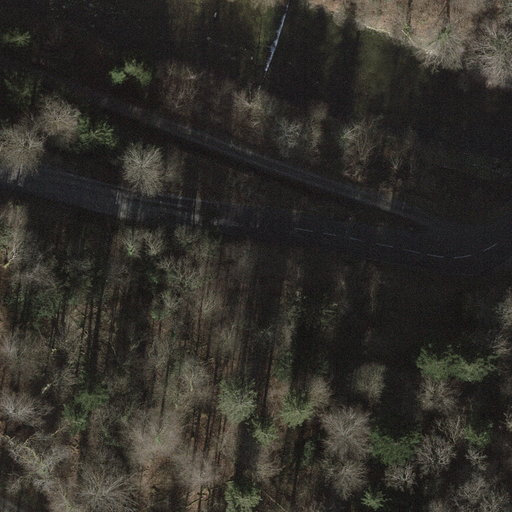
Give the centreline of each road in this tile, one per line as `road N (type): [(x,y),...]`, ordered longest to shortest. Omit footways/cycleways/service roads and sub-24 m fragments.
road 1 (tertiary): [(0,175),(446,257),(481,252),(511,231)]
road 2 (track): [(492,247),(0,63)]
